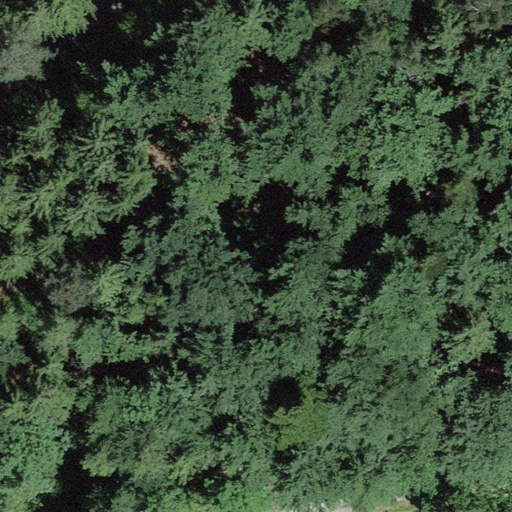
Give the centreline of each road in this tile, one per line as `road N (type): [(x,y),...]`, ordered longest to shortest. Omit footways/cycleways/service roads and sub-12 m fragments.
road 1 (track): [(355,511),(511,466)]
road 2 (track): [(129,0),(0,84)]
